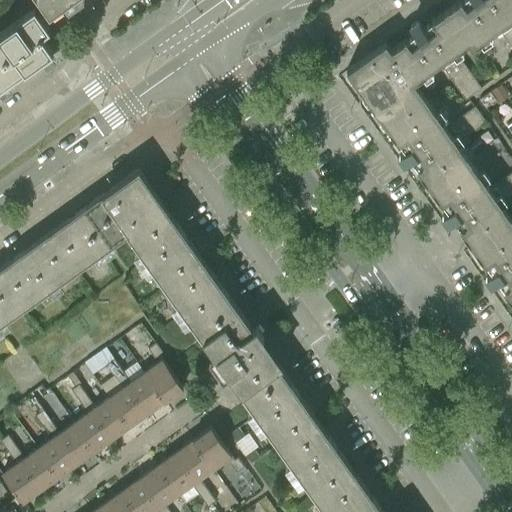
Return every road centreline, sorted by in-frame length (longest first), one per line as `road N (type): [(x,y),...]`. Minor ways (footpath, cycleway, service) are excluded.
road 1 (residential): [(195,165),(428,497)]
road 2 (residential): [(424,267),(276,60),(359,0)]
road 3 (tertiary): [(179,62),(363,317)]
road 4 (tertiary): [(382,297),(205,43)]
road 5 (residential): [(51,511),(233,381)]
road 6 (secondary): [(0,196),(179,62)]
road 7 (secondary): [(172,28),(0,156)]
road 8 (tertiary): [(493,455),(382,297)]
road 9 (tertiary): [(363,317),(472,469)]
road 10 (residential): [(0,126),(61,80),(96,21),(126,0)]
road 11 (residential): [(511,391),(424,267)]
road 12 (residential): [(0,234),(119,148)]
